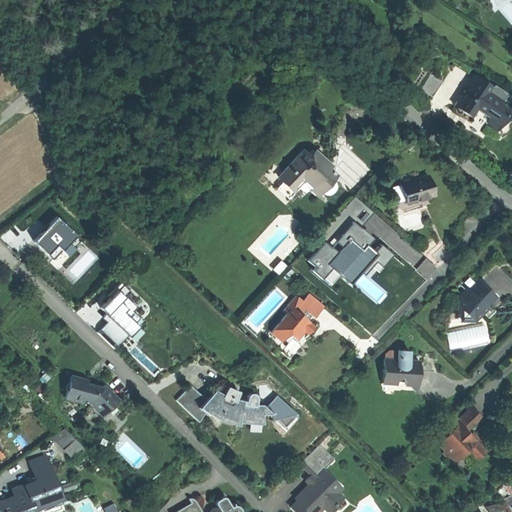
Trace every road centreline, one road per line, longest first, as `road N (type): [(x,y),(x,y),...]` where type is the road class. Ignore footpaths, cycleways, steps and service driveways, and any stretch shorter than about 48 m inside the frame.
road 1 (track): [(29,97),(68,210),(119,228),(150,251),(416,511)]
road 2 (residential): [(334,0),(364,58),(400,103),(511,204)]
road 3 (residential): [(128,0),(0,120)]
